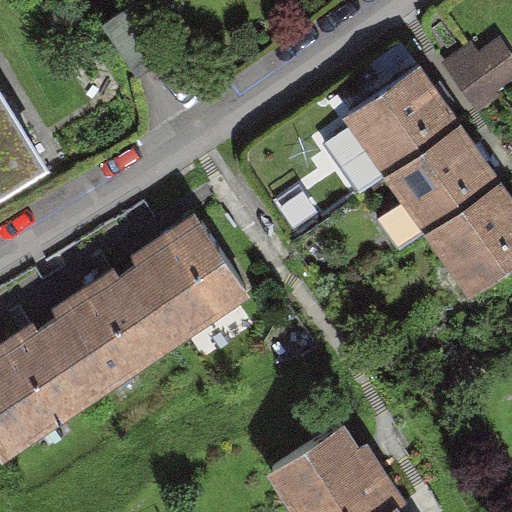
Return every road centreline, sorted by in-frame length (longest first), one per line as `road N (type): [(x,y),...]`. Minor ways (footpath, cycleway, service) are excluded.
road 1 (residential): [(397,0),(0,252)]
road 2 (unknown): [(178,146),(397,415),(443,511)]
